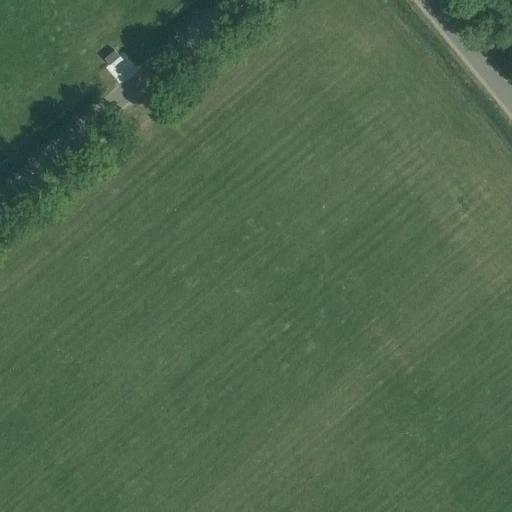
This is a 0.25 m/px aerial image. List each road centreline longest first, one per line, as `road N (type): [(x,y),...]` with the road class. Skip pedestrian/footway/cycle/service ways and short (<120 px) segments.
road 1 (tertiary): [(0,190),(226,0)]
road 2 (tertiary): [(511,102),(427,0)]
